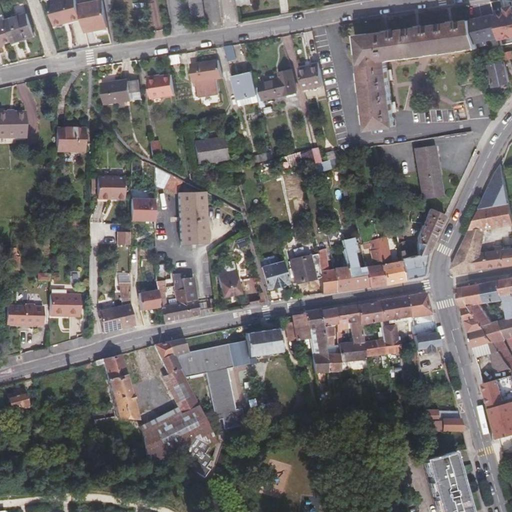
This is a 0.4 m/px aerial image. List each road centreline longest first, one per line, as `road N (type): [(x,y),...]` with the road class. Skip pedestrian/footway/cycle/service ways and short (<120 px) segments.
road 1 (tertiary): [(0,376),(133,339),(437,282)]
road 2 (secondary): [(437,282),(501,511)]
road 3 (residential): [(0,75),(231,30)]
road 4 (secondary): [(511,118),(444,249),(437,282)]
road 5 (residential): [(231,30),(393,5)]
